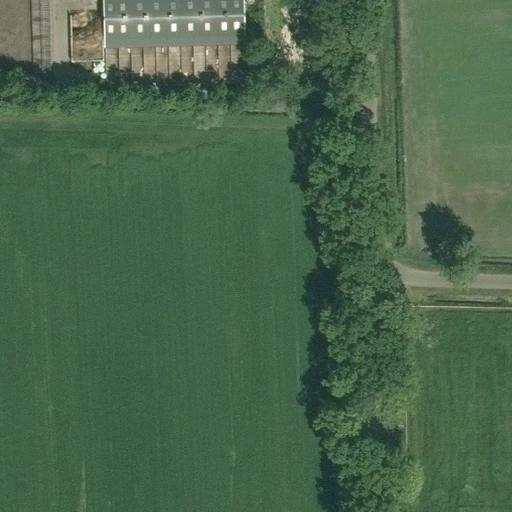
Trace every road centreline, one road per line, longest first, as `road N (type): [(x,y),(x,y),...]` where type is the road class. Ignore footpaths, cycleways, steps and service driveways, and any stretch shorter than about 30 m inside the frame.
road 1 (unclassified): [(511,283),(380,279),(371,0)]
road 2 (track): [(380,279),(385,511)]
